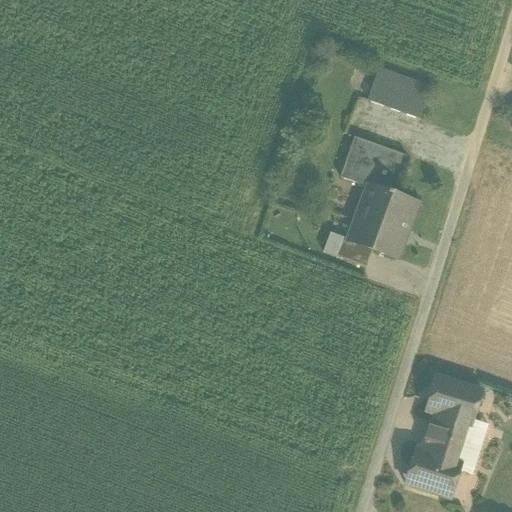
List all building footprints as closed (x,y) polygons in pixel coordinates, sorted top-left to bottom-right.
[(430,90),(377,71),(366,103),(419,123),(430,90)] [(406,160),(354,141),(339,180),(367,191),(368,189),(392,198),(406,160)] [(392,198),(368,189),(367,191),(348,241),(347,245),(373,254),(395,263),(416,207),(392,198)] [(334,258),(342,239),(327,233),(320,253),(334,258)] [(373,254),(347,245),(348,241),(342,239),(334,258),(367,270),(373,254)] [(482,394),(436,380),(425,414),(433,416),(471,428),(473,423),(482,394)] [(471,428),(433,416),(421,454),(461,467),(459,473),(471,476),(486,427),(473,423),(471,428)] [(421,454),(415,453),(404,487),(450,501),(459,473),(461,467),(421,454)]
